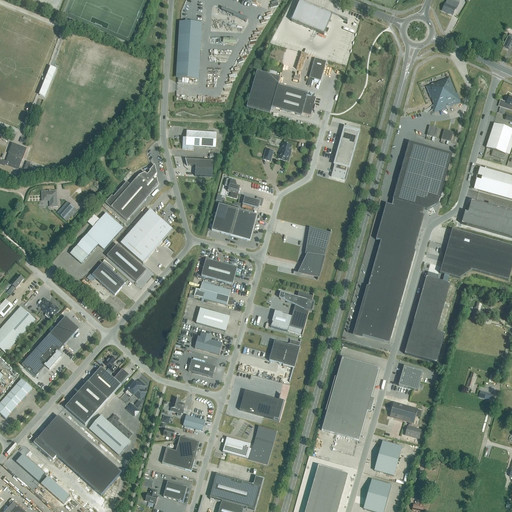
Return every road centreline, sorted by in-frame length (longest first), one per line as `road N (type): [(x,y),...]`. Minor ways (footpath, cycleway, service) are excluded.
road 1 (primary): [(284,511),(413,45)]
road 2 (unclassified): [(501,68),(462,203),(428,230),(348,511)]
road 3 (track): [(22,190),(79,179),(141,118),(236,123),(318,145)]
road 4 (unclassified): [(172,0),(163,138),(189,239)]
road 5 (unclassified): [(327,113),(308,178),(279,195),(261,258)]
road 6 (track): [(448,459),(477,464),(511,338)]
road 7 (unclassified): [(10,447),(109,336)]
road 8 (unclassified): [(261,258),(223,398)]
road 9 (unclassified): [(109,336),(166,383),(223,398)]
road 10 (unclassified): [(109,336),(189,239)]
